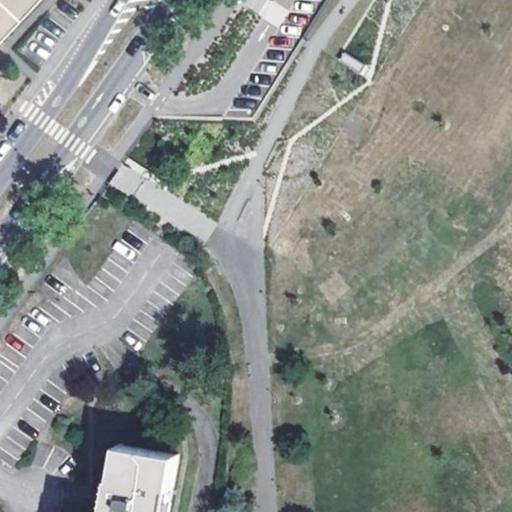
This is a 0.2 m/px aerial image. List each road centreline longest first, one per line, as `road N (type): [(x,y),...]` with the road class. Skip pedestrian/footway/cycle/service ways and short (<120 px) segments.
road 1 (tertiary): [(0,249),(173,0)]
road 2 (tertiary): [(119,0),(0,176)]
